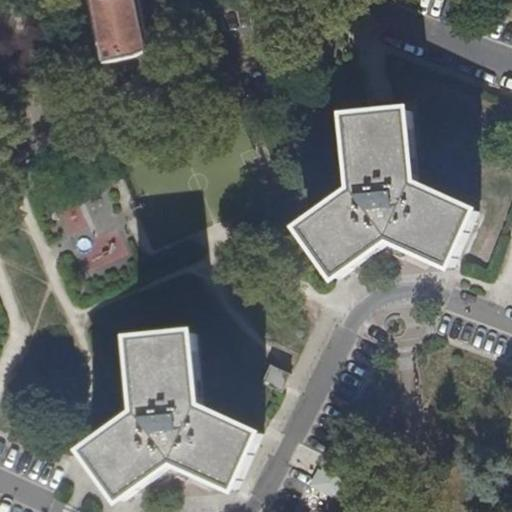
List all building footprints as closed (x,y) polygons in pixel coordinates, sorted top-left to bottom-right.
[(98,0),(105,33),(103,34),(107,50),(106,51),(109,65),(142,58),(151,54),(146,25),(144,25),(138,0),(98,0)] [(420,188),(413,116),(354,121),(361,193),(309,232),(343,279),(396,239),(418,250),(456,267),(480,215),(420,188)] [(85,203),(60,219),(81,253),(107,237),(85,203)] [(199,335),(142,340),(148,414),(97,450),(131,498),(184,461),(205,470),(242,488),(266,435),(206,409),(199,335)] [(294,376),(274,368),(267,385),(286,394),(294,376)] [(315,492),(348,500),(358,462),(324,454),(315,492)]
